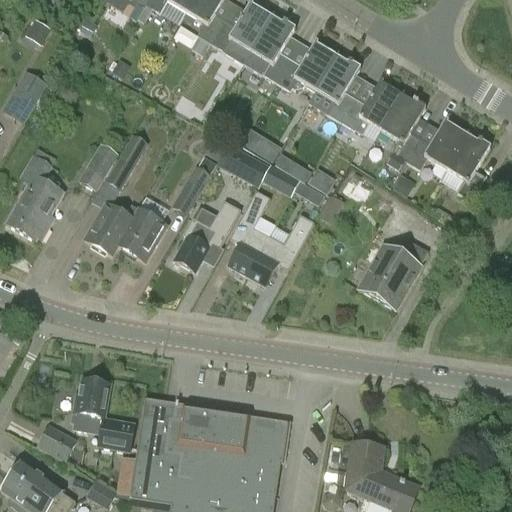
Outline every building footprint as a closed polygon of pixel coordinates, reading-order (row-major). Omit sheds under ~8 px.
[(118,0),(136,11),(131,20),(138,24),(139,22),(152,0),(118,0)] [(152,0),(139,22),(145,26),(151,15),(159,20),(166,9),(184,20),(196,0),(152,0)] [(196,0),(184,20),(202,31),(196,42),(198,43),(191,54),(196,57),(194,60),(200,64),(203,60),(209,50),(210,51),(225,27),(214,20),(226,0),(196,0)] [(210,51),(206,57),(210,60),(214,53),(224,59),(243,70),(274,19),(251,6),(235,33),(225,27),(210,51)] [(296,33),(274,19),(243,70),(262,81),(271,86),(264,97),(269,99),(269,100),(290,66),(280,60),(296,33)] [(26,40),(44,47),(51,30),(33,22),(26,40)] [(290,66),(276,89),(280,92),(290,98),(292,94),(294,95),(304,92),(304,91),(305,92),(315,98),(339,59),(316,45),(311,55),(300,72),(290,66)] [(309,107),(308,109),(327,120),(341,129),(355,105),(344,99),(356,80),(360,72),(339,59),(315,98),(309,107)] [(1,116),(23,129),(47,88),(25,75),(1,116)] [(355,105),(341,129),(355,137),(362,142),(368,131),(379,137),(380,137),(403,98),(382,85),(377,93),(365,112),(355,105)] [(403,98),(380,137),(398,149),(392,158),(404,166),(406,167),(419,145),(410,139),(419,124),(426,112),(403,98)] [(419,145),(406,167),(420,175),(426,165),(445,177),(468,140),(469,138),(446,124),(439,136),(430,151),(419,145)] [(270,158),(279,137),(262,130),(253,150),(270,158)] [(104,186),(120,195),(147,148),(132,139),(104,186)] [(468,140),(445,177),(463,188),(457,199),(472,208),(486,184),(475,177),(490,151),(479,144),(477,146),(468,140)] [(99,148),(78,185),(96,196),(118,159),(99,148)] [(19,183),(29,189),(5,230),(20,239),(49,190),(42,186),(55,164),(37,153),(19,183)] [(258,192),(261,186),(270,171),(243,157),(232,178),(258,192)] [(398,176),(400,173),(401,170),(404,167),(404,166),(392,158),(388,166),(386,168),(398,176)] [(172,213),(186,221),(216,168),(204,161),(198,172),(196,171),(172,213)] [(311,177),(296,168),(289,179),(304,189),(311,177)] [(270,171),(261,186),(273,193),(282,177),(270,170),(270,171)] [(326,200),(333,188),(325,183),(318,195),(326,200)] [(49,190),(20,239),(35,248),(38,244),(42,246),(50,232),(48,227),(64,199),(49,190)] [(247,283),(269,241),(253,233),(270,203),(257,196),(229,244),(239,249),(226,271),(247,283)] [(324,201),(315,196),(309,206),(318,211),(324,201)] [(331,200),(318,221),(332,229),(344,207),(331,200)] [(183,240),(185,242),(172,266),(194,278),(211,247),(220,252),(241,215),(225,207),(210,233),(193,223),(183,240)] [(130,210),(124,220),(105,209),(84,245),(113,262),(119,252),(118,251),(133,226),(132,225),(138,215),(130,210)] [(167,232),(138,215),(132,225),(133,226),(118,251),(119,252),(145,268),(167,232)] [(283,250),(269,241),(247,283),(265,293),(278,270),(287,276),(314,228),(300,220),(283,250)] [(366,280),(358,295),(376,306),(395,317),(420,274),(428,259),(410,248),(402,263),(387,254),(371,246),(363,260),(374,267),(366,280)] [(98,450),(131,456),(135,429),(105,424),(111,387),(97,384),(96,387),(83,385),(80,399),(77,398),(74,416),(77,416),(74,433),(88,436),(90,427),(102,429),(98,450)] [(274,511),(287,429),(187,414),(187,410),(145,404),(130,502),(171,508),(170,511),(274,511)] [(38,451),(65,465),(76,444),(50,430),(38,451)] [(411,511),(419,493),(380,477),(384,451),(354,447),(348,493),(393,511),(392,511),(411,511)] [(70,511),(74,506),(61,497),(63,494),(22,464),(11,480),(56,511),(70,511)] [(56,511),(11,480),(0,495),(10,502),(6,507),(12,511),(56,511)] [(106,511),(116,496),(95,484),(85,502),(103,511),(106,511)]
